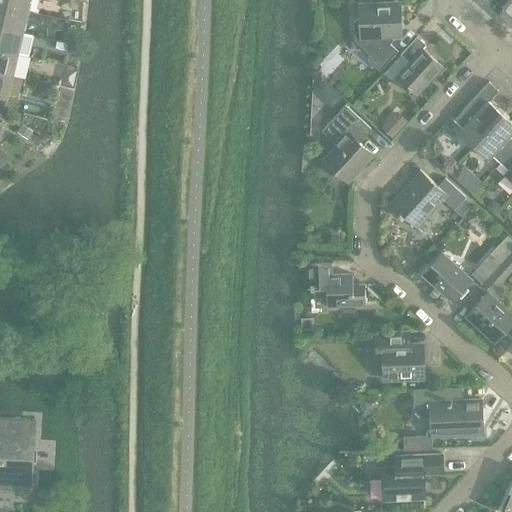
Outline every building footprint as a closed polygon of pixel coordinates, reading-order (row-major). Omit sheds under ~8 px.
[(0,0),(0,5),(27,12),(30,0),(0,0)] [(511,0),(495,0),(511,15),(511,0)] [(357,20),(354,23),(355,41),(372,57),(369,61),(380,71),(398,52),(385,39),(387,36),(388,37),(398,37),(401,33),(400,4),(360,6),(361,20),(357,20)] [(0,5),(0,28),(22,33),(27,12),(0,5)] [(0,50),(17,54),(29,57),(34,36),(22,33),(0,28),(0,50)] [(417,37),(401,55),(410,63),(397,76),(418,96),(444,68),(423,49),(426,45),(417,37)] [(0,50),(0,72),(12,76),(17,54),(0,50)] [(12,76),(0,72),(0,95),(7,98),(12,76)] [(324,81),(315,91),(324,99),(333,90),(324,81)] [(469,148),(471,150),(503,115),(489,102),(499,91),(489,82),(455,120),(463,128),(459,133),(472,144),(469,148)] [(346,106),(323,131),(338,145),(325,159),(350,182),(373,156),(360,143),(372,130),(346,106)] [(397,112),(382,128),(392,137),(407,121),(397,112)] [(511,122),(503,115),(471,150),(473,152),(476,148),(489,160),(493,156),(501,163),(511,151),(511,122)] [(22,124),(18,132),(28,139),(33,132),(22,124)] [(511,151),(501,163),(509,171),(505,175),(511,181),(511,151)] [(467,198),(446,179),(439,187),(420,170),(390,203),(417,228),(444,199),(456,209),(467,198)] [(494,200),(487,208),(495,216),(502,208),(494,200)] [(423,276),(452,302),(472,280),(443,254),(423,276)] [(472,275),(483,284),(501,263),(491,254),(472,275)] [(332,263),(307,264),(308,278),(315,277),(316,297),(328,297),(328,307),(366,306),(366,302),(383,301),(384,302),(385,301),(366,286),(366,285),(359,285),(358,280),(353,280),(353,274),(332,275),(332,263)] [(510,274),(500,266),(484,284),(493,293),(510,274)] [(511,315),(488,294),(467,316),(497,343),(511,326),(511,315)] [(404,332),(377,333),(377,363),(381,366),(384,366),(385,380),(425,378),(424,345),(407,346),(404,343),(404,332)] [(452,389),(414,391),(415,411),(423,419),(431,419),(432,437),(483,435),(482,400),(453,401),(452,389)] [(0,419),(0,485),(33,487),(34,464),(32,464),(34,421),(0,419)] [(397,468),(384,469),(385,501),(425,499),(424,469),(443,468),(443,454),(397,456),(397,468)]
